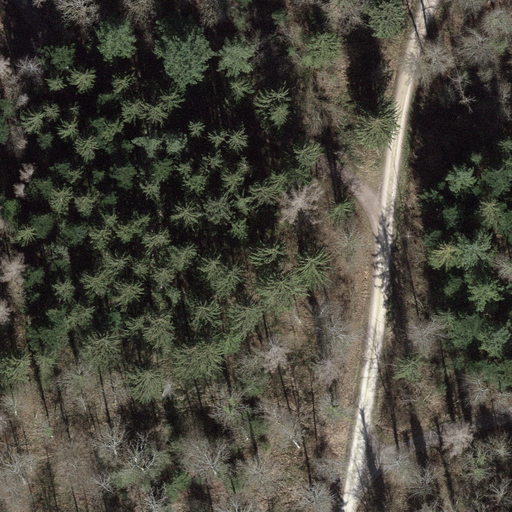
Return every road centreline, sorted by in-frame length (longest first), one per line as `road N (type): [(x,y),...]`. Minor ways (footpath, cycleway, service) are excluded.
road 1 (track): [(349,511),(399,132),(415,38),(432,0)]
road 2 (track): [(386,223),(372,197),(224,109),(46,40),(0,41)]
road 3 (track): [(511,420),(386,459),(354,484)]
